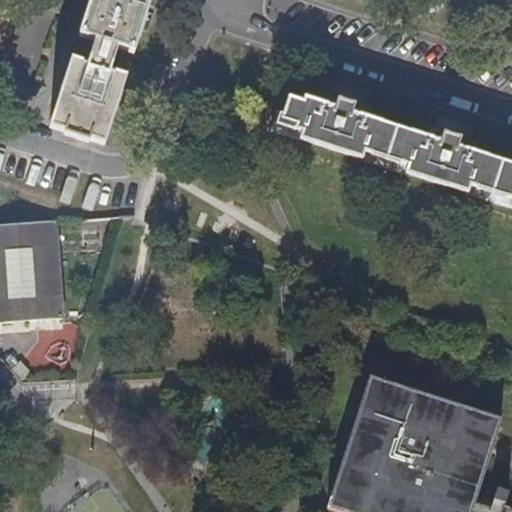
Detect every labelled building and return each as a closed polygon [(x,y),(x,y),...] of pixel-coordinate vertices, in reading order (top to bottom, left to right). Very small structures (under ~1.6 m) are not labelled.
[(134,53),(149,5),(134,0),(90,0),(79,37),(96,42),(89,66),(72,61),(50,128),(104,146),(126,78),(110,73),(119,49),(134,53)] [(334,109),(325,106),(304,99),(302,103),(287,99),(282,117),(276,115),(270,131),(511,208),(511,166),(466,152),(456,150),(460,139),(469,141),(473,127),(456,122),(439,117),(434,130),(443,133),(440,144),(431,140),(359,117),(351,115),(354,105),(362,107),(366,94),(349,88),(333,83),(329,96),(338,99),(334,109)] [(329,96),(325,106),(334,109),(338,99),(329,96)] [(359,117),(362,107),(354,105),(351,115),(359,117)] [(434,130),(431,140),(440,144),(443,133),(434,130)] [(456,150),(466,152),(469,141),(460,139),(456,150)] [(0,321),(61,320),(55,223),(0,226),(0,321)] [(465,511),(472,494),(498,419),(368,377),(325,509),(335,511),(465,511)] [(511,511),(511,507),(472,494),(465,511),(511,511)]
